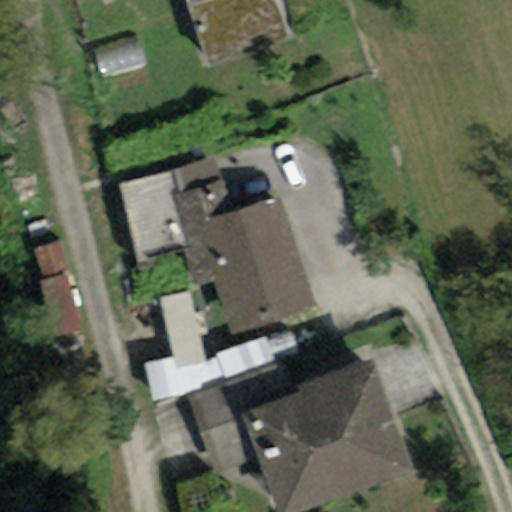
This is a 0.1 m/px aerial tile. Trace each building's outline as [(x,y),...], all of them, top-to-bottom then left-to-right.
[(181,0),(201,57),(282,30),(271,0),(181,0)] [(179,189),(173,163),(119,176),(138,257),(158,251),(157,244),(190,236),(179,189)] [(240,313),(308,288),(274,193),(222,209),(213,179),(179,189),(190,236),(196,263),(219,255),(240,313)] [(277,358),(194,387),(217,455),(262,440),(250,406),(289,393),(277,358)] [(289,393),(250,406),(262,440),(279,491),(328,474),(330,482),(400,459),(369,366),(289,393)]
